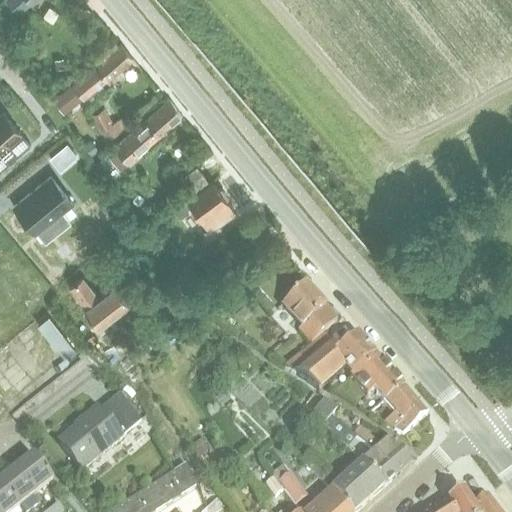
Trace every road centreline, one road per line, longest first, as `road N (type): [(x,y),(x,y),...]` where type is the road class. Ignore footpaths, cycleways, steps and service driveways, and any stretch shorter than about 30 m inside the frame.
road 1 (tertiary): [(479,430),(114,0)]
road 2 (residential): [(383,511),(479,430)]
